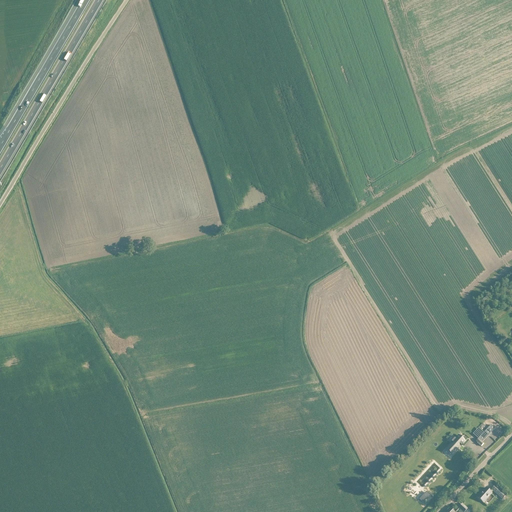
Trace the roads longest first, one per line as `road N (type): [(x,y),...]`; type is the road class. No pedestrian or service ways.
road 1 (unclassified): [(0,203),(127,0)]
road 2 (motorway): [(0,169),(99,0)]
road 3 (motorway): [(84,0),(0,145)]
